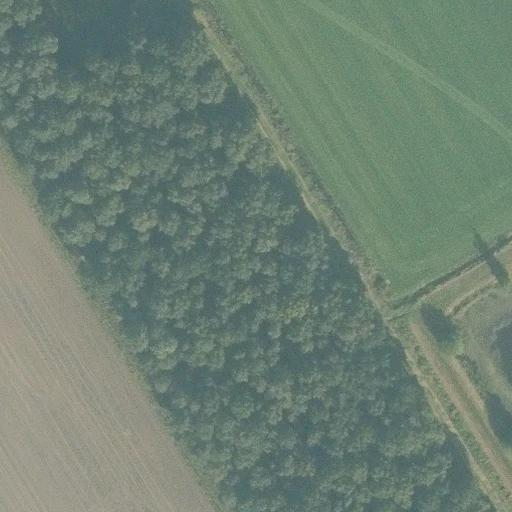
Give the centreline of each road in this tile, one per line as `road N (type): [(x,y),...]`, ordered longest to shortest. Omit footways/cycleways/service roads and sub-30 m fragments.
road 1 (track): [(37,0),(73,40),(102,38),(158,7),(197,25),(497,511)]
road 2 (track): [(0,106),(245,511)]
